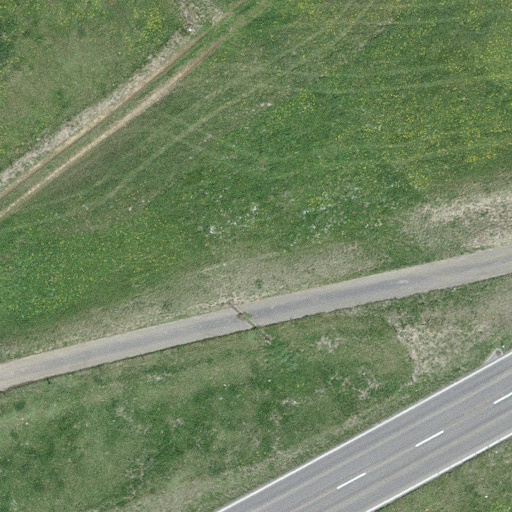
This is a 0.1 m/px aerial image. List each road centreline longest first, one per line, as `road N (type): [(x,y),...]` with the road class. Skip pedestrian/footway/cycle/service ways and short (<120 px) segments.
road 1 (track): [(0,383),(511,262)]
road 2 (primary): [(307,511),(511,403)]
